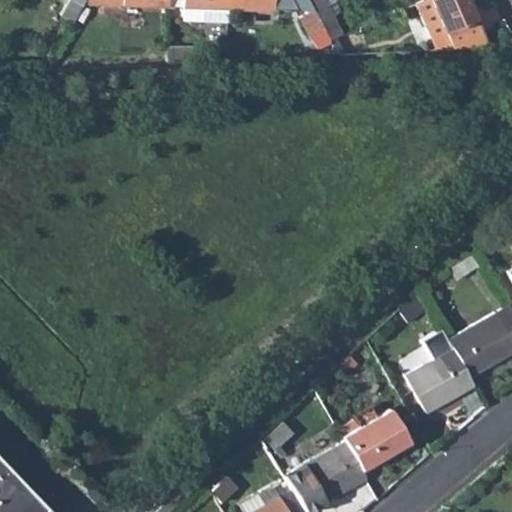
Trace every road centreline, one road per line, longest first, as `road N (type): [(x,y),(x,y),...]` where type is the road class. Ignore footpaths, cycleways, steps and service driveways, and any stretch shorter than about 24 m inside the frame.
road 1 (residential): [(511,153),(136,511)]
road 2 (residential): [(511,412),(395,511)]
